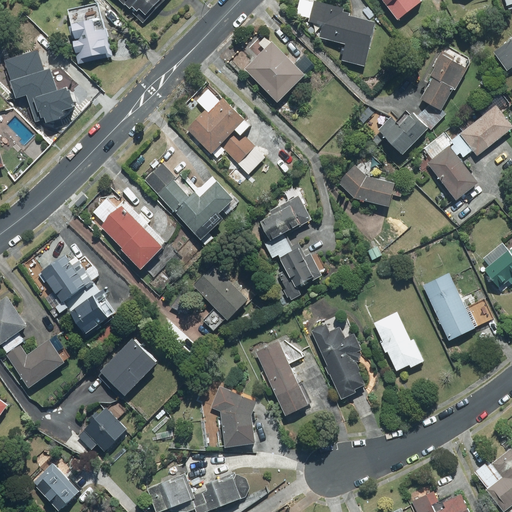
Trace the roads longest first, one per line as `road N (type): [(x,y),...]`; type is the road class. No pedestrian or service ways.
road 1 (tertiary): [(0,234),(239,0)]
road 2 (residential): [(321,474),(422,444),(511,378)]
road 3 (unknown): [(38,205),(168,323)]
